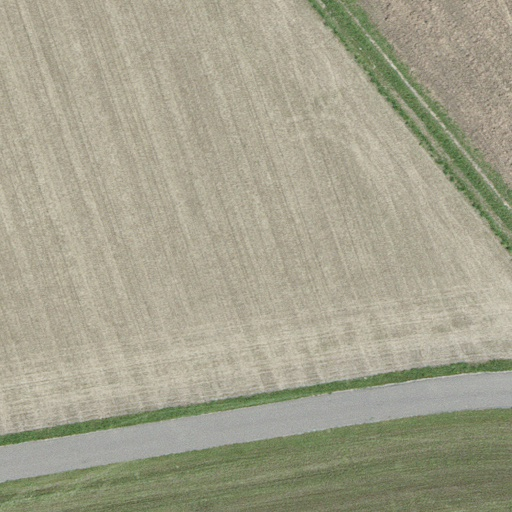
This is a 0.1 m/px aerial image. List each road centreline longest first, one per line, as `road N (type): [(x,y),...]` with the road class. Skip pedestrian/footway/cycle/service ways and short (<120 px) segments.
road 1 (unclassified): [(0,469),(345,412),(511,395)]
road 2 (track): [(329,0),(511,228)]
